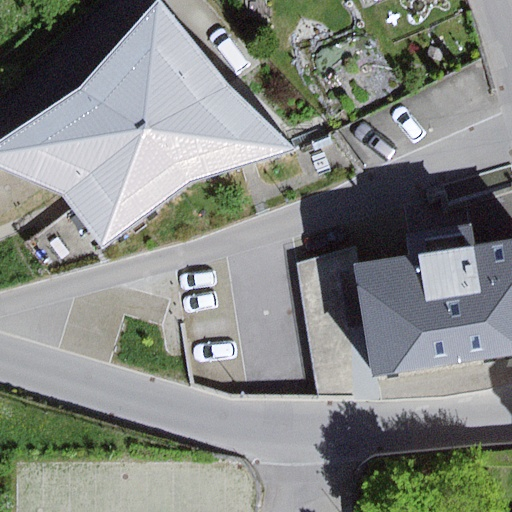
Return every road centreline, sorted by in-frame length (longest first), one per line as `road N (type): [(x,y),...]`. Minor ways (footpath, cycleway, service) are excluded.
road 1 (residential): [(511,150),(0,308)]
road 2 (residential): [(0,355),(226,423),(511,417)]
